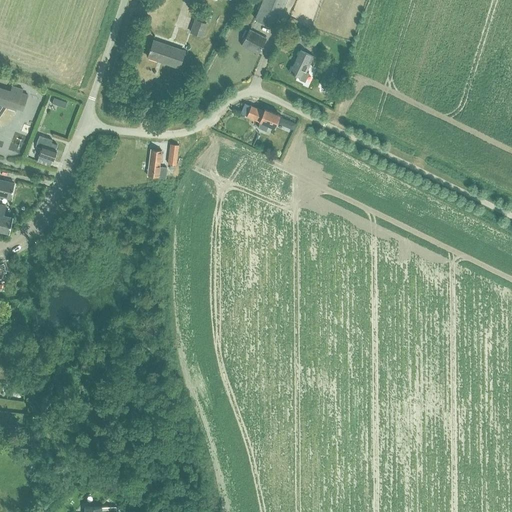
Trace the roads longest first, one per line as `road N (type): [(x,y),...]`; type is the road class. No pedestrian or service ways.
road 1 (residential): [(84,123),(174,134),(251,92),(324,124)]
road 2 (unclassified): [(324,124),(511,217)]
road 3 (residential): [(0,247),(39,222),(84,123)]
